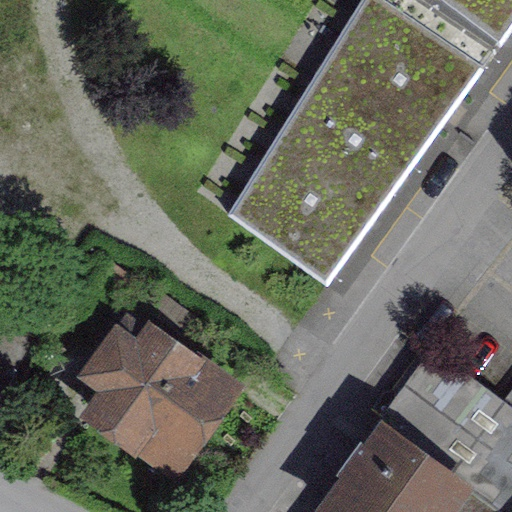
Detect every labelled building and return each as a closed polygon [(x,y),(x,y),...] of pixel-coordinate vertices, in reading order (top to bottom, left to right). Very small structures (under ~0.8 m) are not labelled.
[(332,288),(489,64),(403,0),(365,0),(235,218),(332,288)] [(511,31),(511,0),(403,0),(489,64),(511,31)] [(0,290),(11,275),(0,267),(0,290)] [(93,413),(169,468),(228,387),(151,332),(148,336),(128,321),(91,372),(112,387),(93,413)] [(511,511),(511,413),(497,402),(433,356),(366,449),(361,444),(342,471),(349,477),(327,508),(322,505),(316,511),(511,511)] [(511,382),(497,402),(511,413),(511,382)]
